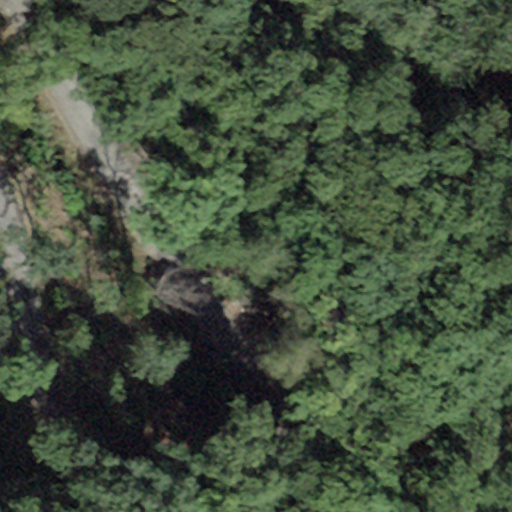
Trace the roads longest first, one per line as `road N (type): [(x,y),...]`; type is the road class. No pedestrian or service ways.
road 1 (unclassified): [(19,0),(112,167),(272,414),(300,511)]
road 2 (unclassified): [(67,511),(63,457),(0,223)]
